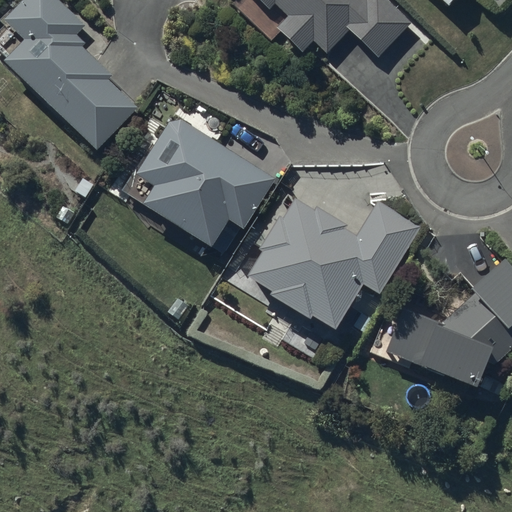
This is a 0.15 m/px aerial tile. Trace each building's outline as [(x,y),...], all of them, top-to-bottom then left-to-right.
[(0,25),(18,43),(0,61),(0,63),(92,151),(133,109),(104,81),(109,76),(79,47),(83,44),(76,37),(86,26),(57,0),(17,0),(0,18),(0,25)] [(254,0),(267,12),(273,6),(286,19),(276,29),(300,51),(310,41),(325,55),(346,34),(375,62),(412,24),(386,0),(254,0)] [(165,123),(131,174),(151,187),(138,206),(207,250),(225,222),(240,232),(273,181),(179,121),(165,123)] [(259,253),(243,277),(268,293),(265,296),(305,321),(308,316),(330,330),(359,284),(375,294),(417,227),(375,201),(354,236),(343,229),(345,226),(313,206),(311,209),(292,198),(279,218),(276,216),(255,250),(259,253)] [(400,310),(383,352),(471,389),(483,363),(492,367),(511,348),(511,268),(502,257),(465,290),(470,296),(437,325),(400,310)]
